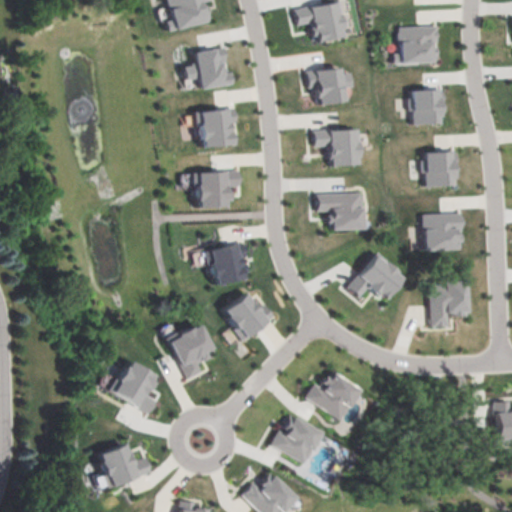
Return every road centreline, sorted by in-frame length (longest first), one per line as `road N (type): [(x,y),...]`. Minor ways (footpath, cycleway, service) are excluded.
road 1 (residential): [(246,0),(269,74),(282,255),(317,319),(376,352),(437,365),(501,359)]
road 2 (residential): [(475,0),(475,85),(494,168),(501,359)]
road 3 (residential): [(0,481),(7,423),(0,312)]
road 4 (residential): [(317,319),(217,419)]
